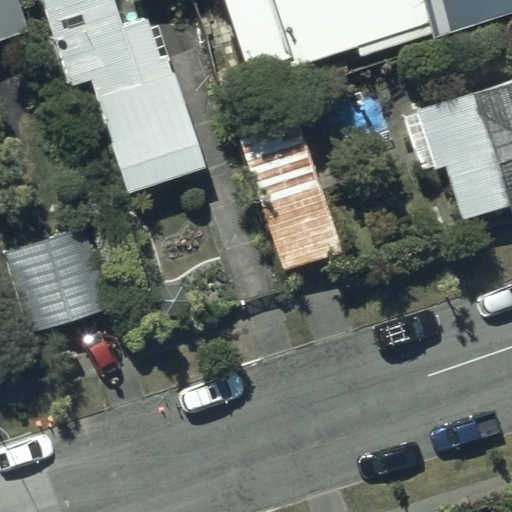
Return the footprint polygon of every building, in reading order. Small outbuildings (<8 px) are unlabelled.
[(0,0),(0,36),(17,31),(7,0),(0,0)] [(108,0),(30,0),(57,86),(76,80),(112,192),(197,165),(149,14),(116,24),(108,0)] [(276,57),(258,0),(209,0),(232,71),(276,57)] [(511,0),(258,0),(276,57),(279,67),(343,47),(346,57),(418,34),(419,39),(511,9),(511,0)] [(511,26),(502,29),(511,58),(511,70),(457,89),(458,92),(402,112),(408,129),(398,133),(412,175),(432,168),(450,220),(493,205),(496,213),(511,208),(511,26)] [(292,88),(221,110),(272,271),(330,252),(289,123),(302,118),(292,88)] [(64,227),(0,250),(0,268),(23,333),(93,308),(64,227)]
